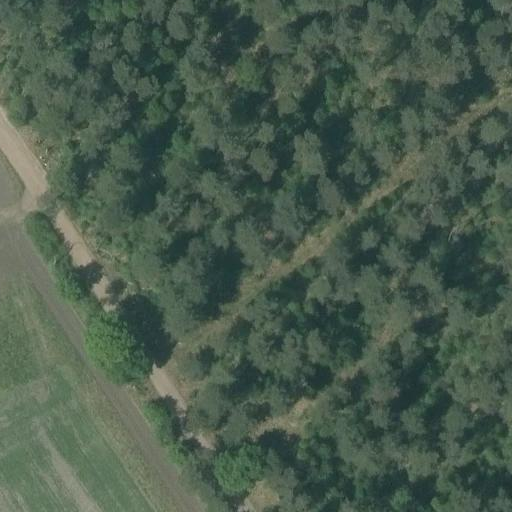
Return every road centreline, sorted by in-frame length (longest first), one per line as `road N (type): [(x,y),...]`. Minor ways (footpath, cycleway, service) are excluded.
road 1 (track): [(511,86),(151,383)]
road 2 (track): [(234,511),(0,148)]
